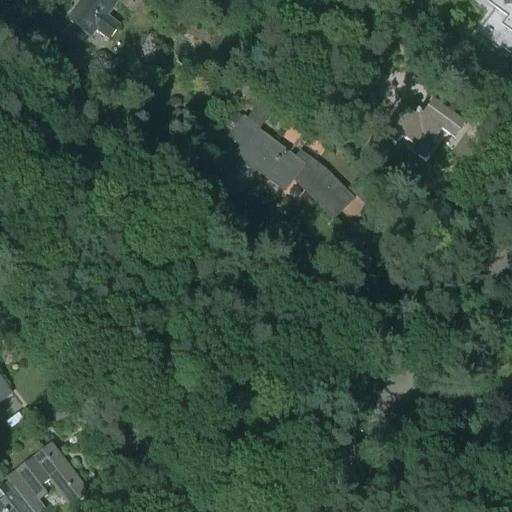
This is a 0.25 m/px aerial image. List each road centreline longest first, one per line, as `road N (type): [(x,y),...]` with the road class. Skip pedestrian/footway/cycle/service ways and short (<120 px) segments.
road 1 (residential): [(393,410),(0,99)]
road 2 (residential): [(186,493),(0,304)]
road 3 (residential): [(393,410),(511,252)]
road 4 (residential): [(511,507),(393,410)]
road 5 (residential): [(313,511),(393,410)]
